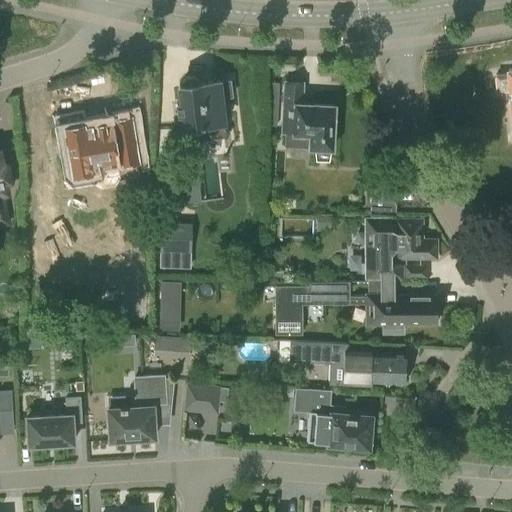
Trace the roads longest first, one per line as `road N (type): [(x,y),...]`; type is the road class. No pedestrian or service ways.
road 1 (residential): [(511,333),(416,151),(401,88),(398,10)]
road 2 (residential): [(202,470),(243,466),(511,490)]
road 3 (residential): [(202,470),(0,482)]
road 4 (secondary): [(210,8),(308,16),(398,10)]
road 5 (residential): [(0,79),(79,52),(95,32),(101,0)]
